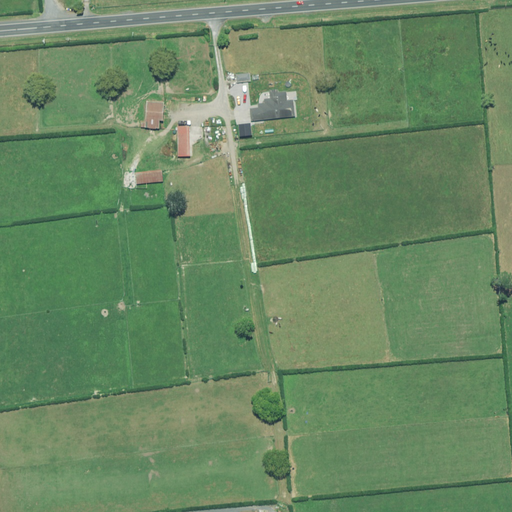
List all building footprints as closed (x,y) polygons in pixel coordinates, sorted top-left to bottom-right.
[(251,82),(251,74),(237,75),(237,83),(251,82)] [(279,93),(279,91),(271,92),(271,99),(265,99),(266,103),(259,104),(260,108),(251,109),(252,122),(294,117),(292,100),(288,101),(287,92),(279,93)] [(165,103),(148,102),(147,123),(142,123),(142,128),(160,129),(161,121),(164,121),(165,103)] [(192,157),(191,127),(179,127),(179,157),(192,157)] [(164,182),(163,172),(137,174),(138,185),(164,182)]
